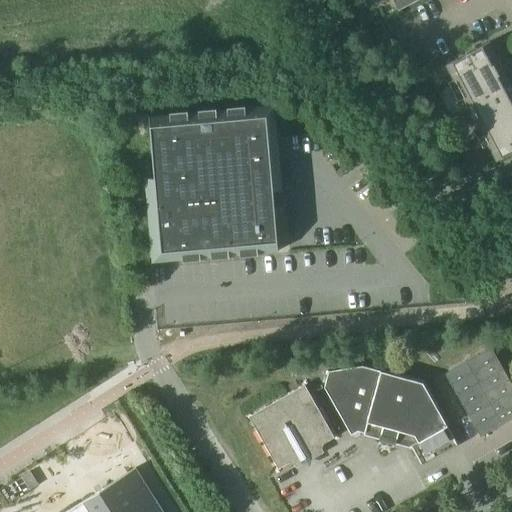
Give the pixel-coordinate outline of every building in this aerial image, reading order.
[(394,0),(399,10),(417,0),(394,0)] [(383,25),(373,30),(384,53),(395,48),(383,25)] [(447,64),(496,161),(511,151),(511,85),(489,42),(447,64)] [(148,116),(153,177),(144,178),(152,262),(174,260),(278,251),(272,190),(282,189),(274,105),(148,116)] [(511,384),(491,347),(444,373),(480,437),(511,418),(511,384)] [(362,365),(328,371),(324,387),(350,434),(357,430),(364,432),(365,430),(380,434),(379,439),(394,443),(396,439),(411,443),(410,445),(421,465),(457,445),(422,382),(362,365)] [(248,416),(278,468),(333,437),(304,385),(248,416)] [(163,511),(136,468),(135,467),(68,510),(64,511),(163,511)] [(38,484),(30,471),(21,476),(29,490),(38,484)]
